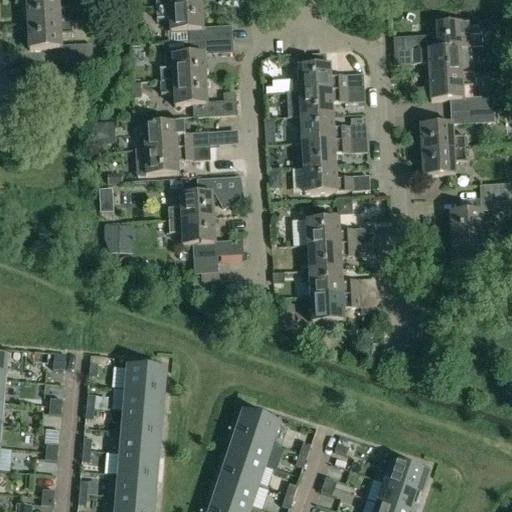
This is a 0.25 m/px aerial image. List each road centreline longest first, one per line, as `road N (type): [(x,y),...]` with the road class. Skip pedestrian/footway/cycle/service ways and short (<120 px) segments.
road 1 (residential): [(394,342),(389,257),(400,233),(399,189),(384,178),(370,51),(352,38),(287,38)]
road 2 (residential): [(257,307),(246,72),(259,52),(287,38)]
road 3 (residential): [(61,511),(72,356)]
